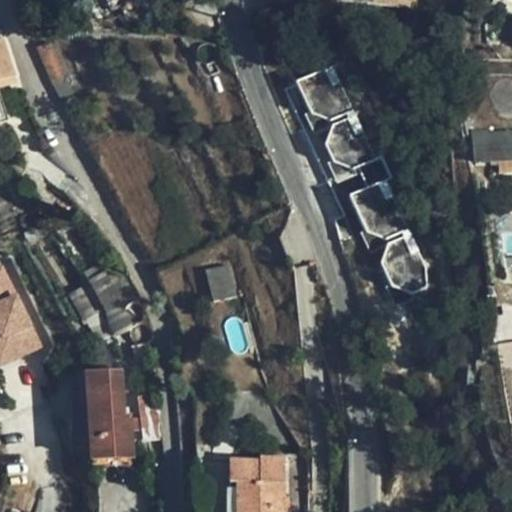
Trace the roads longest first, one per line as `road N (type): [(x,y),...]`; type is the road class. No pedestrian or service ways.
road 1 (unclassified): [(363,511),(349,336),(322,234),(236,48),(224,0)]
road 2 (residential): [(170,511),(161,340),(136,268),(57,131),(12,22)]
